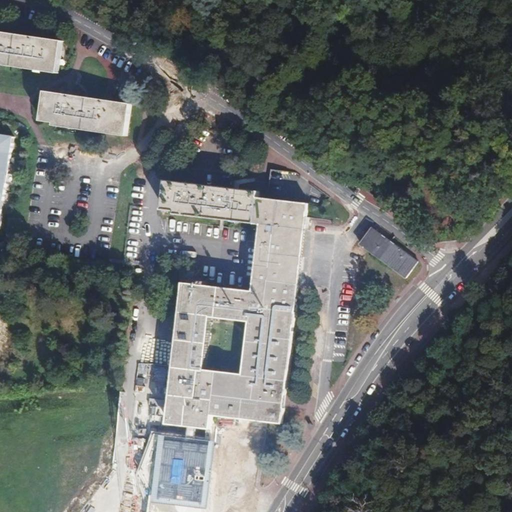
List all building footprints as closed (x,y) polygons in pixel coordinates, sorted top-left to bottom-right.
[(0,66),(58,75),(63,43),(0,33),(0,66)] [(46,92),(42,123),(125,135),(129,105),(46,92)] [(0,232),(15,139),(0,136),(0,232)] [(272,225),(311,229),(313,208),(266,202),(268,193),(172,181),(168,211),(272,225)] [(311,229),(272,225),(263,294),(302,299),(311,229)] [(372,230),(360,249),(409,278),(421,259),(372,230)] [(218,428),(220,416),(270,422),(285,424),(302,299),(263,294),(188,285),(172,406),(170,422),(176,423),(196,425),(202,426),(218,428)] [(148,511),(209,511),(218,428),(176,423),(176,429),(160,427),(143,469),(151,492),(148,511)]
